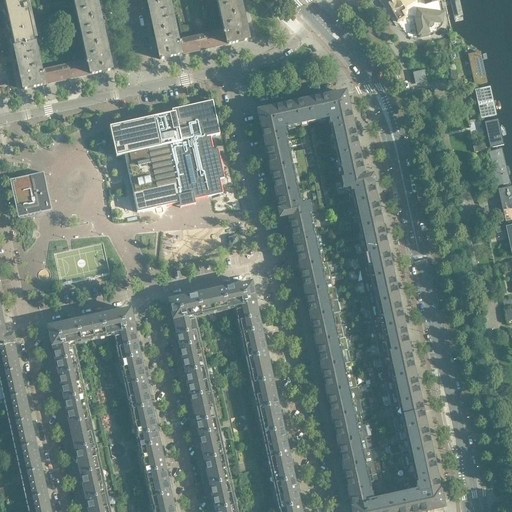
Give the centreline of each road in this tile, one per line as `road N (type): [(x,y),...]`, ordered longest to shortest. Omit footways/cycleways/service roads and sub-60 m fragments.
road 1 (tertiary): [(465,470),(398,158),(365,75)]
road 2 (residential): [(270,265),(325,511)]
road 3 (residential): [(194,511),(145,292)]
road 4 (residential): [(64,511),(22,319)]
road 5 (residential): [(270,265),(235,102)]
road 6 (residential): [(0,117),(149,89)]
road 7 (residential): [(235,102),(365,75)]
road 8 (residential): [(145,292),(270,265)]
road 9 (residential): [(22,319),(145,292)]
road 10 (residential): [(22,319),(0,200)]
